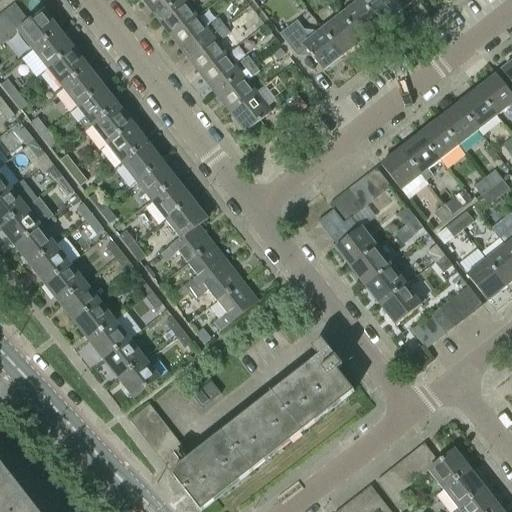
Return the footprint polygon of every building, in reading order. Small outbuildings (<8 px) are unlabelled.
[(142,0),(141,1),(156,20),(181,0),(142,0)] [(181,0),(156,20),(171,39),(197,18),(183,0),(181,0)] [(380,28),(400,13),(389,0),(362,0),(360,2),(380,28)] [(389,0),(400,13),(416,0),(389,0)] [(361,43),(380,28),(360,2),(341,17),(361,43)] [(14,5),(4,14),(19,32),(30,24),(14,5)] [(19,32),(17,33),(32,52),(59,32),(44,12),(30,24),(19,32)] [(0,27),(9,40),(17,33),(19,32),(4,14),(0,16),(0,27)] [(343,58),(361,43),(341,17),(322,32),(343,58)] [(171,39),(186,58),(212,37),(197,18),(171,39)] [(217,33),(224,27),(219,20),(211,26),(217,33)] [(324,73),(343,58),(322,32),(319,34),(305,32),(297,22),(280,36),(297,58),(306,50),(324,73)] [(0,47),(9,40),(0,27),(0,47)] [(230,35),(224,27),(217,33),(222,40),(230,35)] [(74,51),(59,32),(32,52),(47,71),(74,51)] [(186,58),(200,76),(227,56),(212,37),(186,58)] [(280,50),(272,56),(277,62),(285,56),(280,50)] [(62,90),(89,69),(74,51),(47,71),(62,90)] [(200,76),(215,95),(241,75),(227,56),(200,76)] [(246,71),(253,65),(248,58),(240,64),(246,71)] [(511,86),(511,64),(501,73),(511,86)] [(259,73),(253,65),(246,71),(252,78),(259,73)] [(104,89),(89,69),(62,90),(77,109),(104,89)] [(256,94),(241,75),(215,95),(230,114),(256,94)] [(496,119),(511,106),(511,97),(495,77),(476,92),(496,119)] [(11,100),(18,94),(8,81),(1,87),(11,100)] [(92,128),(118,107),(104,89),(77,109),(85,119),(79,124),(86,132),(92,128)] [(478,133),(496,119),(476,92),(457,107),(478,133)] [(28,107),(18,94),(11,100),(21,113),(28,107)] [(256,94),(230,114),(245,134),(271,113),(256,94)] [(298,97),(288,105),(296,115),(306,106),(298,97)] [(4,105),(0,107),(0,113),(7,123),(14,118),(4,105)] [(134,126),(118,107),(92,128),(107,147),(134,126)] [(458,148),(478,133),(457,107),(438,121),(458,148)] [(41,138),(47,132),(37,119),(31,125),(41,138)] [(440,162),(458,148),(438,121),(419,136),(440,162)] [(122,166),(148,145),(134,126),(107,147),(122,166)] [(34,143),(24,130),(17,135),(27,148),(34,143)] [(57,145),(47,132),(41,138),(50,150),(57,145)] [(421,177),(440,162),(419,136),(400,151),(421,177)] [(34,143),(27,148),(37,161),(44,155),(34,143)] [(163,164),(148,145),(122,166),(136,185),(163,164)] [(428,186),(421,177),(400,151),(381,166),(408,201),(428,186)] [(70,175),(77,170),(67,157),(60,163),(70,175)] [(151,204),(178,183),(163,164),(136,185),(151,204)] [(47,173),(56,186),(63,180),(53,168),(47,173)] [(87,183),(77,170),(70,175),(80,189),(87,183)] [(367,177),(381,196),(391,189),(376,170),(367,177)] [(491,191),(502,182),(495,172),(484,181),(491,191)] [(0,199),(12,190),(0,174),(0,199)] [(372,203),(381,196),(367,177),(357,184),(372,203)] [(74,193),(63,180),(56,186),(67,199),(74,193)] [(474,189),(479,196),(481,198),(491,191),(484,181),(474,189)] [(491,191),(498,200),(509,191),(502,182),(491,191)] [(193,202),(178,183),(151,204),(166,223),(193,202)] [(348,192),(362,210),(372,203),(357,184),(348,192)] [(0,230),(27,209),(12,190),(0,199),(0,230)] [(491,191),(481,198),(488,207),(498,200),(491,191)] [(353,218),(362,210),(348,192),(338,199),(353,218)] [(455,199),(462,209),(471,202),(463,193),(455,199)] [(100,213),(106,208),(96,195),(89,200),(100,213)] [(343,225),(350,219),(353,218),(338,199),(329,206),(333,212),(343,225)] [(444,207),(452,217),(462,209),(455,199),(444,207)] [(166,223),(180,241),(181,241),(199,227),(199,228),(208,221),(193,202),(166,223)] [(93,218),(83,205),(76,211),(86,224),(93,218)] [(434,216),(441,225),(452,217),(444,207),(434,216)] [(116,221),(106,208),(100,213),(110,226),(116,221)] [(42,228),(27,209),(0,230),(0,231),(14,249),(42,228)] [(415,219),(407,209),(397,217),(405,227),(415,219)] [(343,225),(333,212),(318,224),(337,247),(359,231),(350,219),(343,225)] [(456,222),(463,232),(474,223),(466,214),(456,222)] [(93,218),(86,224),(96,237),(103,231),(93,218)] [(423,230),(415,219),(405,227),(413,238),(423,230)] [(456,222),(445,230),(452,240),(463,232),(456,222)] [(188,265),(213,246),(199,228),(199,227),(181,241),(180,241),(160,257),(167,265),(180,254),(188,265)] [(29,268),(57,247),(42,228),(14,249),(29,268)] [(350,269),(376,248),(362,230),(359,231),(337,247),(337,248),(335,250),(350,269)] [(129,251),(136,246),(126,233),(119,238),(129,251)] [(123,256),(113,243),(106,249),(116,262),(123,256)] [(146,258),(136,246),(129,251),(139,264),(146,258)] [(228,265),(213,246),(188,265),(197,277),(184,287),(190,295),(228,265)] [(72,266),(57,247),(29,268),(44,287),(72,266)] [(444,257),(436,247),(426,254),(434,265),(444,257)] [(486,262),(506,289),(511,284),(511,256),(505,247),(486,262)] [(391,268),(376,248),(350,269),(365,288),(391,268)] [(123,256),(116,262),(126,274),(133,269),(123,256)] [(444,257),(434,265),(443,275),(452,268),(444,257)] [(467,277),(488,303),(506,289),(486,262),(467,277)] [(218,304),(243,283),(228,265),(190,295),(196,302),(209,292),(218,304)] [(59,306),(87,285),(72,266),(44,287),(59,306)] [(391,268),(365,288),(379,307),(406,287),(391,268)] [(145,299),(152,294),(142,281),(135,286),(145,299)] [(258,303),(243,283),(218,304),(227,315),(214,325),(220,333),(258,303)] [(101,303),(87,285),(59,306),(73,325),(101,303)] [(421,306),(406,287),(379,307),(394,327),(421,306)] [(457,297),(472,316),(483,307),(468,288),(457,297)] [(162,306),(152,294),(145,299),(155,312),(162,306)] [(448,304),(463,323),(472,316),(457,297),(448,304)] [(88,344),(116,322),(101,303),(73,325),(88,344)] [(439,311),(453,330),(463,323),(448,304),(439,311)] [(430,318),(445,337),(453,330),(439,311),(430,318)] [(421,325),(436,344),(445,337),(430,318),(421,325)] [(182,332),(172,319),(165,324),(175,338),(182,332)] [(131,341),(116,322),(88,344),(103,363),(131,341)] [(412,332),(427,351),(436,344),(421,325),(412,332)] [(211,340),(204,330),(196,336),(204,346),(211,340)] [(182,332),(175,338),(185,350),(192,344),(182,332)] [(131,341),(103,363),(118,382),(139,365),(146,360),(131,341)] [(322,341),(321,342),(311,349),(322,363),(194,463),(174,479),(200,511),(203,511),(354,394),(338,373),(343,369),(322,341)] [(427,360),(419,349),(409,357),(418,368),(427,360)] [(161,379),(146,360),(139,365),(118,382),(133,401),(161,379)] [(211,384),(192,398),(202,410),(221,396),(211,384)] [(130,422),(137,432),(157,416),(150,407),(130,422)] [(137,432),(145,441),(164,425),(157,416),(137,432)] [(145,441),(152,450),(172,435),(164,425),(145,441)] [(152,450),(159,460),(179,444),(172,435),(152,450)] [(159,460),(167,469),(187,454),(179,444),(159,460)] [(414,453),(429,472),(438,464),(424,446),(414,453)] [(455,451),(438,464),(429,472),(428,472),(428,473),(443,492),(470,471),(455,451)] [(428,472),(429,472),(414,453),(405,460),(420,479),(428,473),(428,472)] [(167,469),(174,479),(194,463),(187,454),(167,469)] [(405,460),(395,468),(411,487),(420,479),(405,460)] [(401,494),(411,487),(395,468),(386,475),(401,494)] [(485,489),(470,471),(443,492),(458,510),(485,489)] [(0,511),(28,511),(0,475),(0,511)] [(392,502),(399,496),(401,494),(386,475),(377,483),(392,502)] [(373,511),(378,511),(385,506),(370,488),(361,495),(373,511)] [(494,511),(500,508),(485,489),(458,510),(455,511),(494,511)] [(358,511),(373,511),(361,495),(351,503),(358,511)] [(404,511),(408,508),(399,496),(392,502),(399,511),(404,511)] [(358,511),(351,503),(341,510),(342,511),(358,511)]
